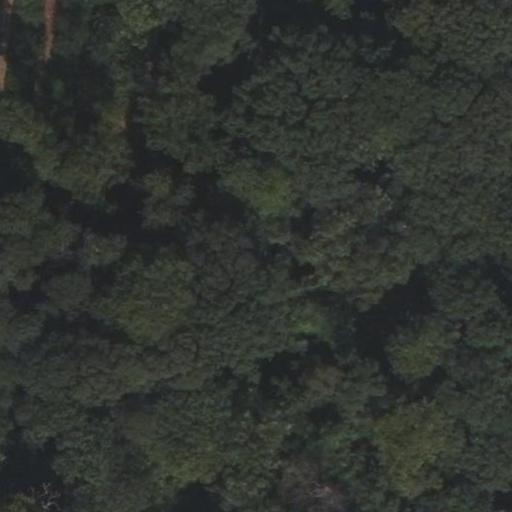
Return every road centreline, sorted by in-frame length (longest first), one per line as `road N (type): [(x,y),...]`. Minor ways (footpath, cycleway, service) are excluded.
road 1 (track): [(323,121),(0,123)]
road 2 (track): [(511,121),(323,121)]
road 3 (track): [(323,121),(337,0)]
